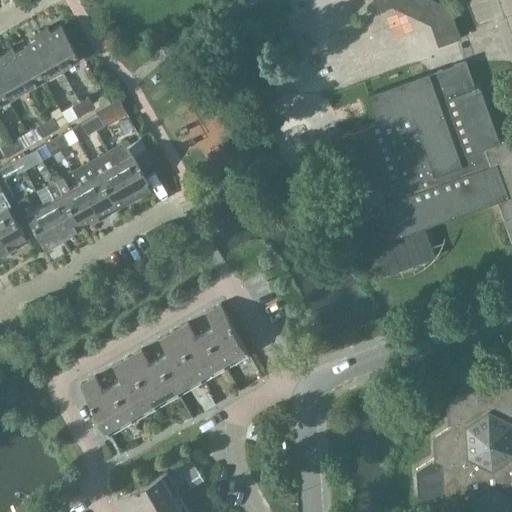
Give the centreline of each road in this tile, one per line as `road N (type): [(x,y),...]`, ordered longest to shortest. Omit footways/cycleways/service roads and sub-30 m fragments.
road 1 (residential): [(289,376),(229,283),(53,381),(91,448),(103,511)]
road 2 (residential): [(0,299),(185,192)]
road 3 (unclassified): [(316,387),(511,309)]
road 4 (residential): [(255,511),(231,457),(234,428),(248,404),(289,376)]
road 5 (unclassified): [(315,511),(316,387)]
